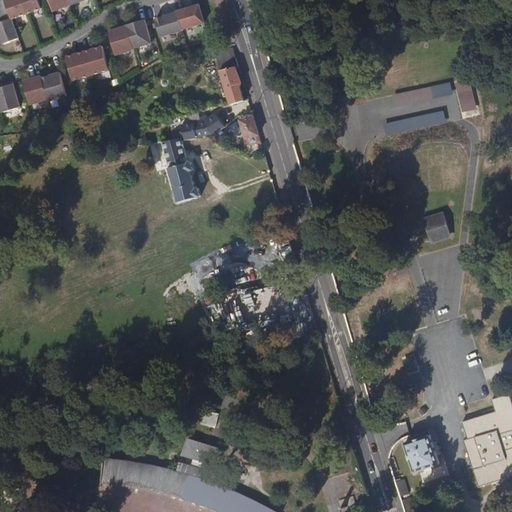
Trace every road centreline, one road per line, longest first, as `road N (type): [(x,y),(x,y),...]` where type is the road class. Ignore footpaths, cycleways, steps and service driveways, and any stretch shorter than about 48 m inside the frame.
road 1 (tertiary): [(233,0),(390,511)]
road 2 (residential): [(143,0),(29,60),(0,63)]
